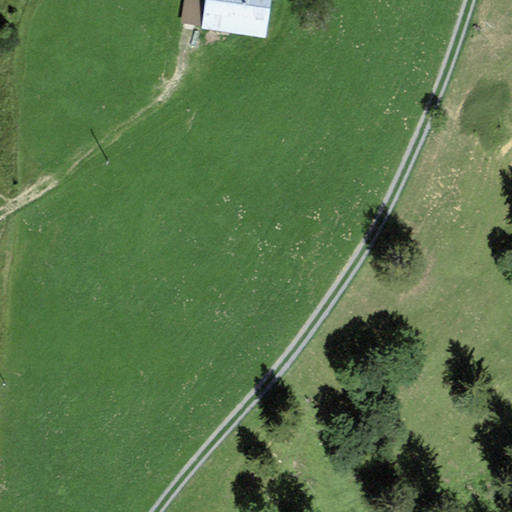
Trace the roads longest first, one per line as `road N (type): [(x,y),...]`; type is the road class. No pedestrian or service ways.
road 1 (track): [(471,0),(404,171),(345,279),(156,511)]
road 2 (track): [(0,217),(176,77),(173,0)]
